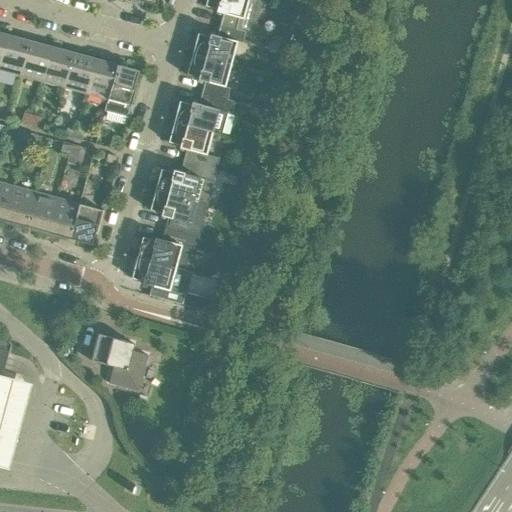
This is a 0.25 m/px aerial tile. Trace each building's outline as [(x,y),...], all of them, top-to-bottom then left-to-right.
[(222,14),(219,25),(244,32),(252,34),(255,22),(253,22),(259,0),(205,0),(204,6),(215,9),(214,12),(222,14)] [(196,33),(191,54),(229,64),(235,42),(241,43),(244,32),(219,25),(216,36),(208,34),(207,36),(196,33)] [(288,34),(276,30),(274,39),(286,42),(288,34)] [(0,57),(0,70),(19,76),(28,41),(18,38),(18,36),(7,32),(0,57)] [(19,76),(41,82),(51,44),(39,41),(39,44),(28,41),(19,76)] [(41,82),(63,88),(72,53),(62,50),(62,48),(51,44),(41,82)] [(63,88),(85,94),(95,56),(83,53),(83,56),(72,53),(63,88)] [(203,82),(200,93),(226,99),(229,88),(223,87),(229,64),(191,54),(185,74),(196,77),(195,79),(203,82)] [(85,94),(106,99),(115,65),(106,62),(106,60),(95,56),(85,94)] [(115,65),(106,99),(103,111),(128,118),(131,106),(130,106),(136,83),(135,82),(134,83),(133,83),(136,71),(115,65)] [(178,101),(172,121),(211,132),(221,135),(227,112),(231,113),(234,101),(226,99),(200,93),(198,104),(189,102),(189,104),(178,101)] [(20,124),(29,126),(32,115),(23,113),(20,124)] [(32,115),(29,126),(38,129),(41,117),(32,115)] [(185,150),(182,161),(215,170),(219,158),(205,155),(211,132),(172,121),(167,142),(178,145),(177,147),(185,150)] [(64,136),(73,138),(76,127),(67,125),(64,136)] [(76,127),(73,138),(82,141),(85,129),(76,127)] [(15,141),(24,144),(27,132),(18,130),(15,141)] [(27,132),(24,144),(33,146),(36,135),(27,132)] [(109,148),(118,150),(121,139),(112,137),(109,148)] [(59,153),(68,155),(71,144),(63,142),(59,153)] [(71,144),(68,155),(77,158),(80,147),(71,144)] [(116,156),(107,154),(104,165),(113,168),(116,156)] [(159,169),(154,189),(206,204),(215,170),(182,161),(179,172),(171,170),(170,172),(159,169)] [(243,167),(241,177),(250,179),(252,170),(243,167)] [(241,213),(250,179),(241,177),(238,176),(232,198),(229,210),(241,213)] [(0,222),(2,223),(12,186),(0,183),(0,222)] [(14,224),(25,227),(34,192),(12,186),(2,223),(14,227),(14,224)] [(167,218),(164,229),(197,238),(206,204),(154,189),(148,210),(159,213),(159,215),(167,218)] [(35,232),(46,235),(56,198),(34,192),(25,227),(35,230),(35,232)] [(58,236),(68,239),(78,204),(56,198),(46,235),(58,239),(58,236)] [(78,204),(68,239),(89,244),(93,232),(94,232),(94,233),(95,234),(101,210),(100,209),(100,210),(78,204)] [(135,257),(174,268),(185,271),(191,248),(209,253),(214,250),(216,243),(197,238),(164,229),(161,240),(153,238),(152,240),(141,237),(135,257)] [(174,268),(135,257),(130,278),(141,281),(140,283),(168,291),(174,268)] [(214,313),(217,301),(184,292),(180,304),(214,313)] [(96,334),(91,353),(89,361),(112,366),(108,382),(107,383),(133,389),(139,386),(141,378),(145,363),(147,355),(130,351),(132,343),(96,334)] [(0,371),(1,371),(2,371),(2,370),(5,362),(9,345),(9,344),(9,343),(8,343),(0,340),(0,371)] [(0,465),(7,468),(30,382),(0,373),(0,465)]
